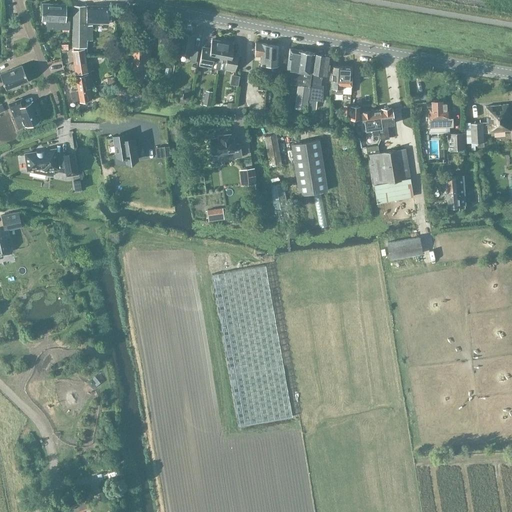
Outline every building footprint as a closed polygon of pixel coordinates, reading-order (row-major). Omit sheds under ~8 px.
[(69,30),(69,21),(65,21),(66,4),(43,3),(42,20),(47,20),(47,31),(49,31),(49,29),(69,30)] [(87,40),(91,40),(92,25),(87,25),(87,23),(107,23),(108,6),(73,6),(73,47),(87,47),(87,40)] [(14,34),(14,24),(4,24),(4,34),(14,34)] [(189,61),(196,63),(198,51),(192,50),(194,36),(180,33),(177,52),(191,55),(189,61)] [(202,49),(199,66),(211,68),(218,70),(219,61),(223,42),(212,40),(210,51),(202,49)] [(219,61),(218,70),(224,71),(225,69),(235,71),(238,56),(232,55),(234,44),(223,42),(219,61)] [(278,66),(279,46),(255,42),(255,55),(261,56),(260,72),(269,72),(269,65),(278,66)] [(150,48),(134,47),(132,68),(148,69),(150,48)] [(289,48),(286,69),(292,70),(290,83),(298,85),(295,108),(306,110),(310,84),(314,53),(289,48)] [(84,49),(72,51),(76,73),(88,71),(84,49)] [(310,84),(309,99),(309,108),(316,108),(316,101),(322,101),(323,85),(320,85),(322,74),(327,75),(330,56),(314,53),(310,84)] [(0,74),(0,75),(6,89),(11,87),(12,89),(20,86),(19,84),(28,80),(22,65),(0,74)] [(332,66),(331,93),(342,93),(342,94),(351,94),(351,86),(352,77),(351,77),(352,67),(343,66),(344,66),(332,66)] [(80,102),(92,100),(87,75),(76,76),(78,90),(71,91),(72,101),(80,100),(80,102)] [(147,89),(130,88),(122,88),(122,101),(130,101),(130,99),(147,99),(147,89)] [(21,98),(8,103),(14,116),(20,114),(25,126),(29,124),(31,125),(35,124),(36,121),(40,120),(37,113),(35,108),(32,101),(24,105),(21,98)] [(441,101),(432,101),(432,108),(429,109),(430,119),(430,128),(453,127),(453,118),(450,118),(449,102),(441,102),(441,101)] [(511,151),(511,128),(510,129),(508,104),(485,106),(488,132),(510,130),(511,151)] [(350,106),(350,119),(359,119),(360,106),(350,106)] [(379,110),(373,110),(375,121),(381,120),(382,127),(378,127),(379,128),(380,140),(389,138),(387,124),(394,123),(391,107),(379,109),(379,110)] [(364,129),(379,128),(378,127),(382,127),(381,120),(375,121),(373,110),(362,112),(364,129)] [(470,124),(471,142),(484,141),(482,123),(470,124)] [(463,132),(449,132),(450,149),(463,149),(463,132)] [(219,137),(210,139),(212,154),(233,151),(234,157),(241,156),(240,143),(233,144),(232,135),(230,136),(229,134),(223,135),(223,134),(219,135),(219,137)] [(266,136),(264,136),(270,166),(281,164),(276,134),(266,136)] [(124,135),(114,137),(117,156),(124,155),(124,157),(126,157),(127,161),(137,159),(134,140),(125,141),(124,135)] [(299,195),(327,191),(319,140),(292,145),(299,195)] [(378,145),(366,147),(367,154),(369,154),(377,203),(382,222),(387,222),(386,217),(416,212),(413,196),(410,178),(408,178),(403,149),(395,150),(383,152),(379,153),(378,145)] [(36,152),(25,154),(28,169),(30,169),(30,171),(53,175),(54,169),(58,168),(55,149),(44,151),(36,152)] [(74,152),(63,154),(66,176),(77,174),(74,152)] [(288,168),(269,171),(271,183),(290,179),(288,168)] [(459,206),(457,176),(457,175),(445,176),(447,207),(459,206)] [(464,175),(457,176),(459,206),(466,205),(464,175)] [(283,183),(271,185),(278,227),(291,225),(283,183)] [(0,257),(2,257),(3,254),(5,253),(1,235),(9,234),(8,229),(22,226),(18,212),(1,215),(4,230),(0,231),(0,229),(0,257)] [(419,237),(387,243),(390,259),(422,253),(419,237)] [(239,426),(292,417),(265,265),(212,274),(239,426)]
